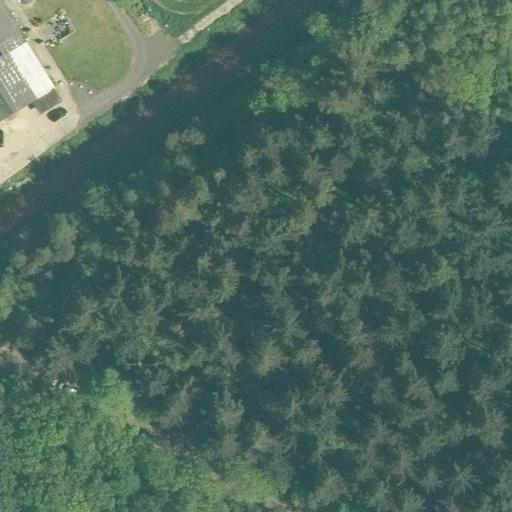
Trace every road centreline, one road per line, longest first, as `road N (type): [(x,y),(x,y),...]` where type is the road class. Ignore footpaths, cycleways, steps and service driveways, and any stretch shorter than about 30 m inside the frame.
road 1 (track): [(0,257),(346,0)]
road 2 (unclassified): [(292,511),(0,354)]
